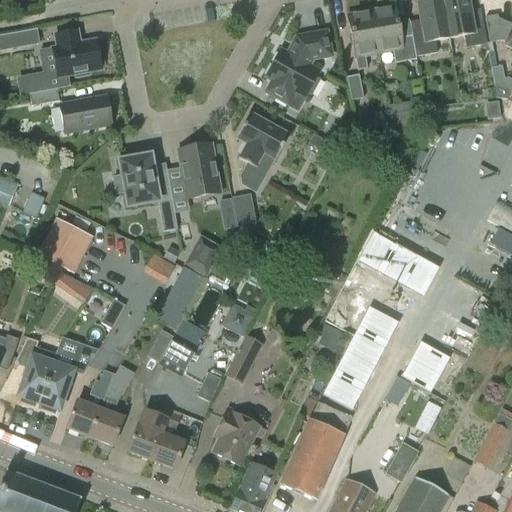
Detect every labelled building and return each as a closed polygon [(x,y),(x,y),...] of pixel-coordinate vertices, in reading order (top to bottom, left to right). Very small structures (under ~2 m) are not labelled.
[(451,52),(441,0),(427,0),(427,2),(417,4),(421,27),(411,29),(416,59),(451,52)] [(441,0),(451,52),(487,46),(481,16),(471,18),(467,0),(441,0)] [(394,8),(370,13),(379,56),(393,53),(395,65),(416,61),(412,37),(400,40),(394,8)] [(365,58),(379,56),(370,13),(347,17),(357,72),(367,70),(365,58)] [(505,48),(511,50),(511,31),(511,33),(499,27),(497,17),(485,19),(489,44),(502,42),(506,45),(505,48)] [(0,37),(0,54),(1,58),(35,51),(32,32),(37,31),(37,30),(0,37)] [(46,80),(58,78),(58,79),(101,71),(96,43),(80,46),(77,33),(56,37),(58,50),(53,51),(53,52),(41,54),(46,80)] [(308,68),(312,61),(330,57),(326,34),(297,40),(292,47),(294,48),(291,53),(289,52),(287,56),(280,52),(266,79),(273,82),(266,94),(287,106),(293,94),(304,100),(307,94),(311,96),(319,82),(315,80),(319,74),(308,68)] [(506,81),(503,79),(501,68),(491,69),(496,99),(506,101),(511,86),(511,81),(506,79),(506,81)] [(363,101),(358,77),(346,79),(350,103),(363,101)] [(59,103),(56,91),(29,96),(31,108),(59,103)] [(111,127),(106,99),(59,107),(64,135),(111,127)] [(240,178),(242,187),(256,194),(274,161),(275,162),(289,137),(250,115),(236,140),(247,146),(240,160),(239,159),(238,160),(247,165),(240,178)] [(408,150),(420,127),(402,118),(389,140),(408,150)] [(177,153),(181,177),(186,202),(220,195),(211,146),(207,147),(206,144),(191,146),(192,150),(177,153)] [(158,209),(162,211),(172,209),(176,232),(177,231),(166,173),(153,175),(150,157),(119,163),(121,178),(113,179),(116,196),(124,194),(127,209),(157,204),(158,209)] [(497,190),(449,163),(434,191),(481,218),(497,190)] [(15,186),(0,180),(0,203),(7,206),(15,186)] [(511,198),(497,190),(481,218),(511,235),(511,198)] [(32,192),(24,212),(38,217),(46,198),(32,192)] [(236,226),(248,234),(255,225),(249,197),(232,201),(236,226)] [(75,273),(93,237),(57,219),(38,255),(75,273)] [(378,277),(394,248),(373,236),(357,266),(378,277)] [(221,251),(200,239),(184,267),(205,278),(221,251)] [(394,248),(378,277),(400,289),(415,259),(394,248)] [(153,255),(144,274),(168,285),(177,266),(153,255)] [(415,259),(400,289),(420,301),(436,271),(415,259)] [(344,280),(321,269),(315,280),(339,292),(344,280)] [(203,280),(182,270),(154,321),(174,332),(203,280)] [(62,273),(56,287),(89,303),(96,289),(62,273)] [(111,331),(123,309),(112,302),(100,325),(111,331)] [(232,306),(220,328),(242,339),(253,317),(232,306)] [(358,333),(386,348),(398,326),(370,311),(358,333)] [(314,342),(333,352),(344,332),(324,322),(314,342)] [(147,359),(159,365),(173,339),(161,333),(147,359)] [(347,354),(375,369),(386,348),(358,333),(347,354)] [(5,339),(0,336),(0,363),(9,366),(18,339),(6,335),(5,339)] [(35,404),(38,405),(55,355),(36,348),(38,342),(27,338),(15,363),(16,364),(17,362),(29,366),(18,398),(21,399),(20,403),(34,408),(35,404)] [(261,347),(245,338),(225,376),(241,385),(261,347)] [(58,412),(72,373),(80,376),(83,375),(98,352),(61,339),(55,355),(38,405),(41,406),(40,410),(54,415),(55,411),(58,412)] [(196,352),(173,339),(159,365),(182,378),(196,352)] [(438,379),(448,362),(419,345),(409,362),(438,379)] [(336,376),(364,391),(375,369),(347,354),(336,376)] [(399,380),(428,396),(438,379),(409,362),(399,380)] [(108,389),(89,439),(112,448),(123,419),(112,415),(116,404),(133,376),(119,367),(113,376),(114,377),(108,389)] [(114,377),(113,376),(112,376),(102,372),(98,384),(94,382),(88,396),(89,396),(86,405),(76,401),(65,430),(89,439),(108,389),(114,377)] [(220,381),(207,375),(195,398),(208,404),(220,381)] [(336,376),(324,398),(352,413),(364,391),(336,376)] [(416,429),(429,435),(443,407),(429,400),(416,429)] [(351,420),(316,405),(279,486),(314,502),(351,420)] [(233,413),(227,409),(216,431),(222,434),(211,454),(238,468),(258,429),(232,415),(233,413)] [(126,454),(150,462),(168,415),(157,411),(155,416),(144,412),(138,427),(136,426),(126,454)] [(168,415),(150,462),(174,471),(184,444),(172,440),(179,419),(168,415)] [(473,463),(487,471),(507,431),(510,423),(498,417),(494,425),(493,424),(473,463)] [(416,453),(401,444),(384,475),(399,484),(416,453)] [(258,511),(275,476),(250,465),(230,509),(235,511),(258,511)] [(75,511),(80,501),(6,472),(0,486),(0,511),(75,511)] [(441,511),(449,498),(432,489),(415,479),(396,511),(441,511)] [(365,511),(374,495),(345,481),(329,511),(365,511)] [(511,511),(511,497),(503,511),(511,511)] [(483,511),(489,499),(479,502),(478,506),(476,505),(472,511),(483,511)] [(493,511),(497,503),(490,499),(489,499),(483,511),(493,511)]
